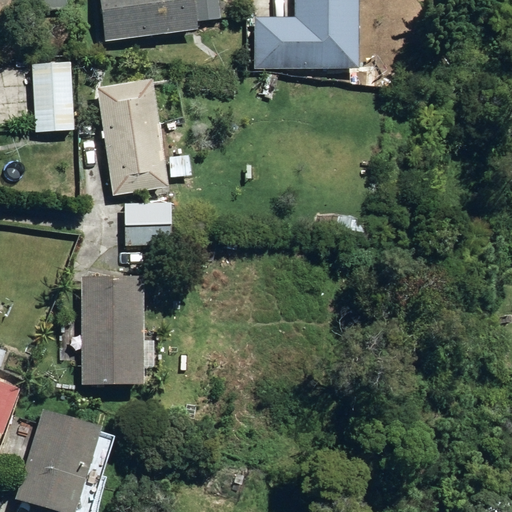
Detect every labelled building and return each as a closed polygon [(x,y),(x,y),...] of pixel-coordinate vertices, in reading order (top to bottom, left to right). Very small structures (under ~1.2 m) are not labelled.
[(17,0),(18,15),(67,12),(66,0),(17,0)] [(194,32),(196,45),(219,43),(213,0),(99,0),(105,44),(194,32)] [(250,72),(358,72),(358,0),(291,0),(291,22),(250,22),(250,72)] [(28,70),(31,138),(71,135),(68,69),(28,70)] [(95,92),(108,200),(166,193),(153,84),(95,92)] [(167,204),(120,203),(119,247),(166,248),(167,204)] [(76,283),(76,391),(141,390),(141,283),(76,283)] [(0,432),(15,395),(0,389),(0,432)] [(14,506),(35,511),(78,511),(100,434),(39,417),(14,506)]
